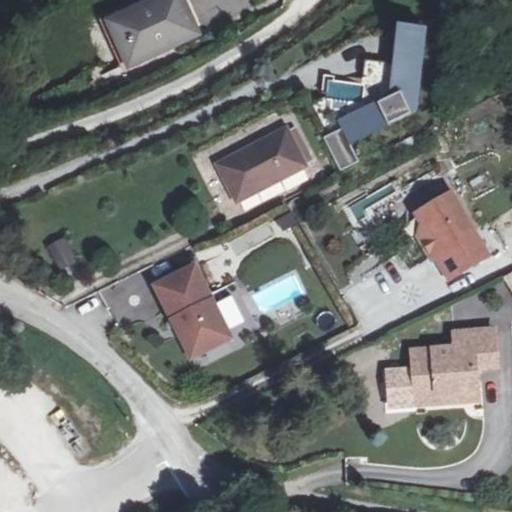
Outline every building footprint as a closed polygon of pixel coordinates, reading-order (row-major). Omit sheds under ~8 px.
[(171,0),(123,20),(138,59),(207,33),(192,0),(171,0)] [(396,97),(340,121),(350,145),(419,116),(429,29),(400,25),(393,88),(396,97)] [(329,98),(361,102),(363,85),(331,81),(329,98)] [(303,169),(284,129),(218,162),(236,202),(303,169)] [(469,230),(475,226),(453,188),(420,208),(431,227),(423,232),(434,251),(437,249),(447,243),(450,248),(449,250),(447,252),(445,255),(444,259),(452,272),(479,255),(469,230)] [(475,226),(469,230),(479,255),(489,249),(475,226)] [(447,243),(437,249),(444,259),(445,255),(447,252),(449,250),(450,248),(447,243)] [(196,268),(158,287),(175,322),(182,318),(201,355),(233,338),(196,268)] [(182,318),(175,322),(194,358),(201,355),(182,318)] [(455,388),(479,387),(478,368),(497,366),(493,330),(454,334),(454,350),(412,354),(416,407),(454,404),(455,388)] [(455,388),(454,404),(479,402),(479,387),(455,388)]
